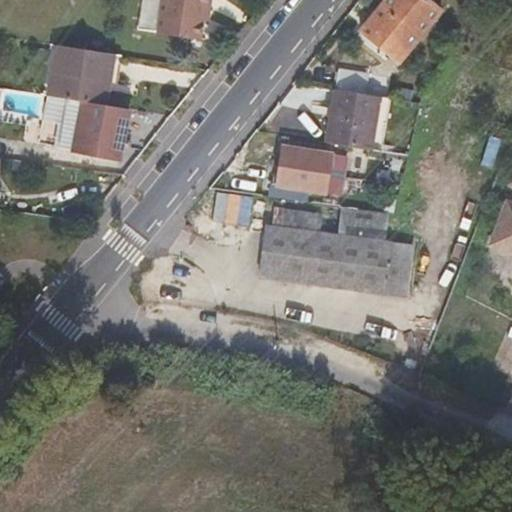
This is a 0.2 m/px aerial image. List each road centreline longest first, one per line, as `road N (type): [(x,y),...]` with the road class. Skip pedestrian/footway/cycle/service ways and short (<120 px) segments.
road 1 (residential): [(69,307),(113,324),(290,360),(511,453)]
road 2 (secondary): [(69,307),(315,0)]
